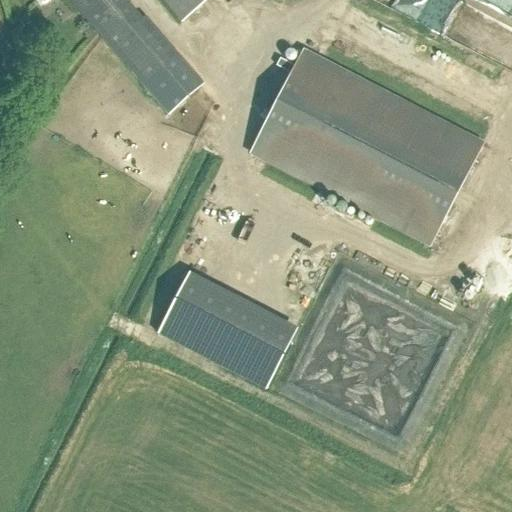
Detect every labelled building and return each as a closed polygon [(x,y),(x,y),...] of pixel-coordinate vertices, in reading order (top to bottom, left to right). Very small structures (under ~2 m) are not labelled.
[(167,118),(188,100),(129,32),(141,21),(136,15),(122,0),(32,0),(41,10),(52,0),(68,0),(103,42),(167,118)] [(160,0),(182,25),(210,0),(160,0)] [(251,154),(429,246),(481,147),(303,55),(251,154)] [(131,84),(113,98),(139,132),(157,118),(131,84)] [(62,255),(81,271),(97,251),(78,235),(62,255)] [(190,272),(158,334),(264,390),(297,327),(190,272)]
